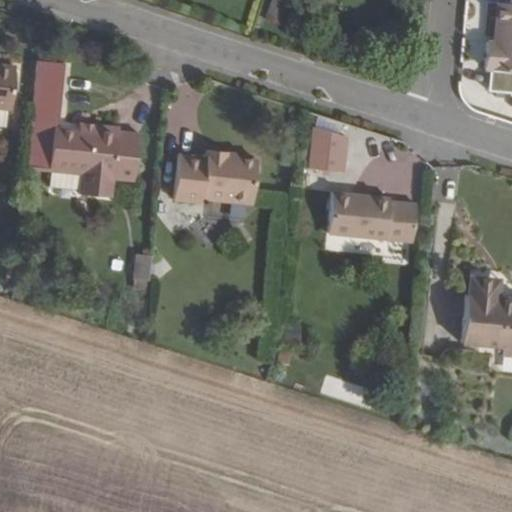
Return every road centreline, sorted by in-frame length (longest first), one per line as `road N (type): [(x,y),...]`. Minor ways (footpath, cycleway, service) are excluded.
road 1 (tertiary): [(58,0),(422,117)]
road 2 (residential): [(422,117),(448,0)]
